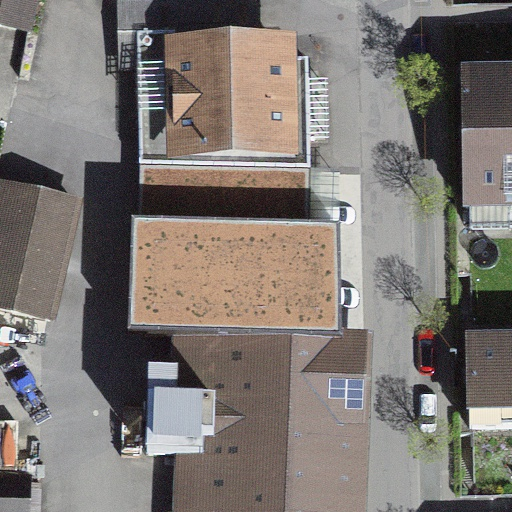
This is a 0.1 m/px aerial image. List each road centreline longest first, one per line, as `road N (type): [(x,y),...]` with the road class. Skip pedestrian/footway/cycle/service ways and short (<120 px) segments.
road 1 (residential): [(389,0),(398,511)]
road 2 (residential): [(95,511),(95,15)]
